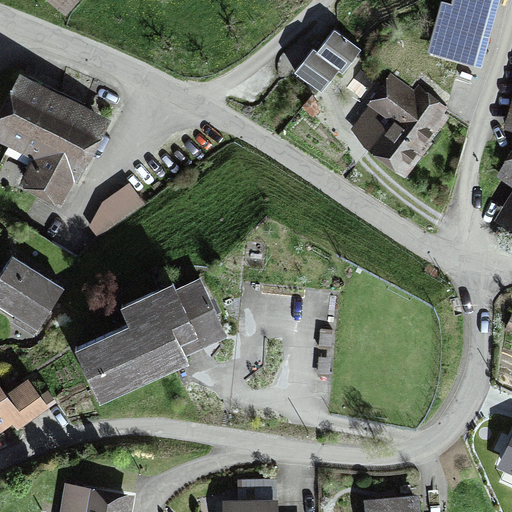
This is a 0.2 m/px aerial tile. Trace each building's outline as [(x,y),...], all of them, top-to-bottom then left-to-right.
[(79,0),(49,0),(66,15),(79,0)] [(457,0),(455,9),(444,6),(431,54),(481,67),(498,0),(457,0)] [(361,49),(334,28),(317,49),(313,46),(294,70),(321,92),(338,70),(342,73),(361,49)] [(0,130),(13,137),(4,154),(29,167),(32,163),(37,165),(28,183),(57,199),(73,170),(75,171),(100,126),(77,114),(81,108),(27,79),(0,130)] [(387,84),(357,121),(363,125),(359,130),(402,164),(435,123),(387,84)] [(313,116),(320,109),(312,96),(303,106),(313,116)] [(511,149),(498,171),(511,180),(511,210),(509,216),(511,217),(511,149)] [(143,208),(130,188),(105,206),(91,228),(97,242),(143,208)] [(34,332),(62,287),(11,254),(0,272),(0,299),(18,310),(13,319),(34,332)] [(187,360),(178,340),(220,321),(199,277),(199,279),(176,289),(172,281),(172,283),(123,306),(121,304),(129,323),(77,347),(76,346),(74,346),(99,400),(101,399),(100,398),(185,359),(187,360)] [(27,381),(1,399),(0,397),(0,422),(11,415),(19,424),(44,405),(27,381)] [(511,440),(500,468),(511,473),(511,440)] [(81,485),(72,483),(66,511),(118,511),(121,502),(79,493),(81,485)] [(278,511),(278,496),(223,497),(223,511),(278,511)] [(415,511),(415,497),(370,501),(370,511),(415,511)]
